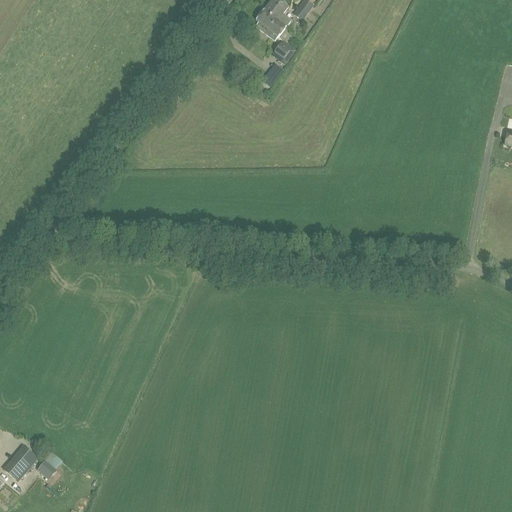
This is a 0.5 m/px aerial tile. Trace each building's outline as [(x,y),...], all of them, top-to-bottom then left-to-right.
[(277,0),(273,0),(264,12),(277,22),(286,29),(292,21),(283,14),(288,8),(277,0)] [(305,0),(304,0),(293,16),(302,23),(314,7),(305,0)] [(276,43),(287,30),(286,29),(277,22),(264,12),(256,22),(259,24),(256,28),(276,43)] [(503,14),(501,32),(507,33),(510,15),(503,14)] [(293,50),(294,49),(283,41),(272,57),(285,67),(296,52),(293,50)] [(23,450),(12,462),(23,472),(30,464),(27,461),(31,457),(23,450)] [(50,461),(57,467),(63,460),(57,454),(50,461)] [(37,472),(49,482),(57,472),(46,462),(37,472)]
